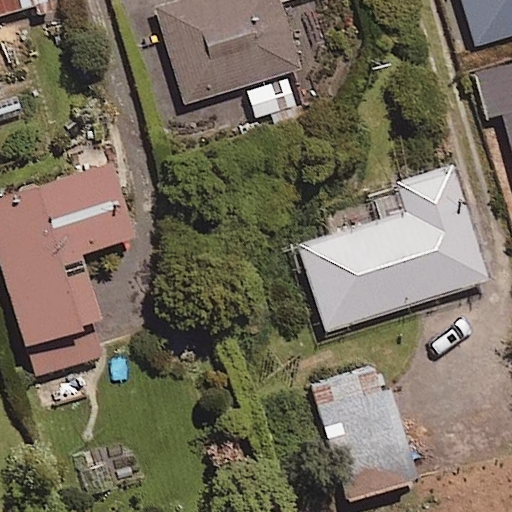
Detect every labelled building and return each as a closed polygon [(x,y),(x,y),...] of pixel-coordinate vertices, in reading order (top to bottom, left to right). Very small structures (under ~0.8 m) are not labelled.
[(151,0),(148,1),(178,94),(235,76),(246,110),(288,96),(278,63),(291,59),(271,0),(151,0)] [(511,0),(457,0),(470,39),(511,25),(511,0)] [(511,81),(509,83),(501,54),(464,65),(477,108),(490,104),(511,179),(511,81)] [(75,234),(130,217),(108,142),(0,174),(0,270),(28,366),(99,346),(86,301),(94,298),(75,234)] [(441,155),(359,181),(368,207),(287,233),(315,318),(477,266),(441,155)] [(334,479),(404,456),(370,355),(301,378),(334,479)]
